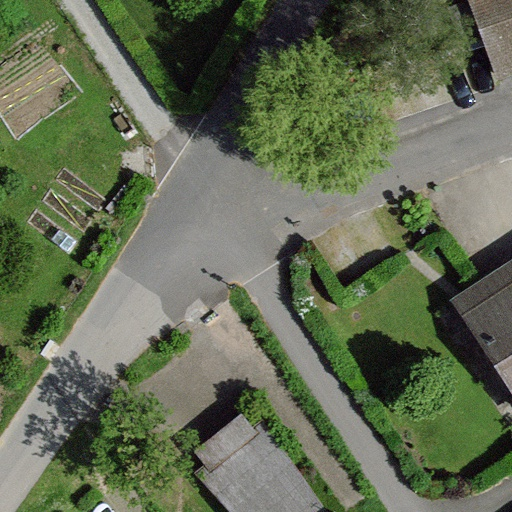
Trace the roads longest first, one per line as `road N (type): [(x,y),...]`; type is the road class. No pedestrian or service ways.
road 1 (residential): [(416,511),(243,244)]
road 2 (unclassified): [(243,244),(340,190),(511,127)]
road 3 (residential): [(127,299),(0,493)]
road 4 (track): [(83,0),(197,176)]
road 5 (residential): [(304,0),(197,176)]
road 6 (residential): [(197,176),(127,299)]
road 7 (unclassified): [(127,299),(243,244)]
